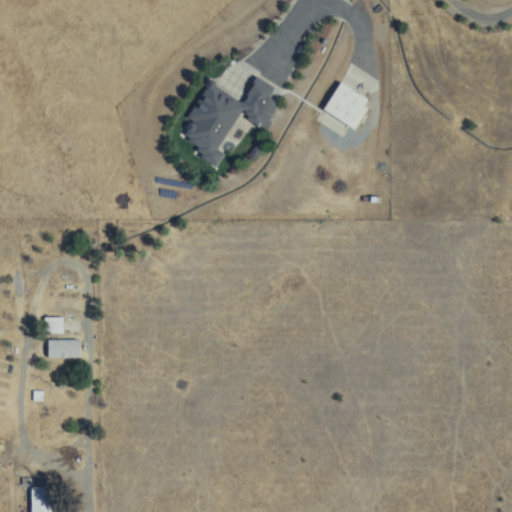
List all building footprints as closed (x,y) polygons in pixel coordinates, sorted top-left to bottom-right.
[(322,110),(350,128),(367,101),(339,83),(322,110)] [(263,108),(269,101),(253,88),(237,109),(260,128),(271,114),(263,108)] [(210,168),(226,157),(218,145),(227,139),(216,123),(206,130),(201,122),(185,133),(210,168)] [(62,335),(62,318),(44,318),(44,335),(62,335)] [(46,341),(46,359),(77,359),(77,341),(46,341)] [(49,511),(49,487),(30,487),(29,511),(49,511)]
